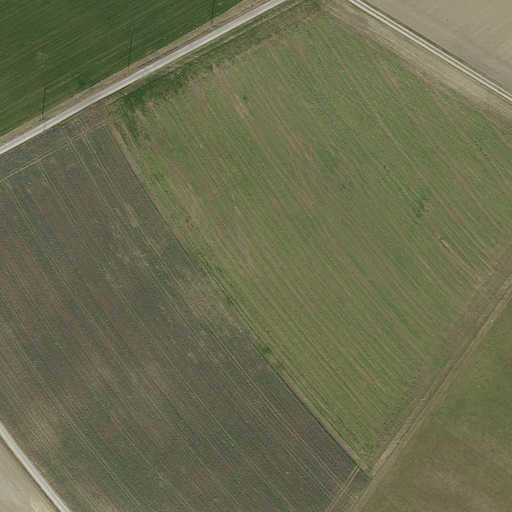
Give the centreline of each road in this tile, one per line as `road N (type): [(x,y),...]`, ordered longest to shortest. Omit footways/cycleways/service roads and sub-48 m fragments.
road 1 (track): [(281,0),(0,153)]
road 2 (track): [(354,0),(511,96)]
